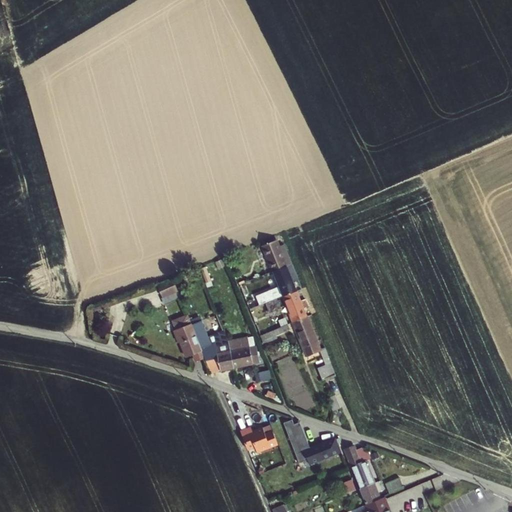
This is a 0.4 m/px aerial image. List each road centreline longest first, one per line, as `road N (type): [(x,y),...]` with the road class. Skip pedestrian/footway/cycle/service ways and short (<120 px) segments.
road 1 (residential): [(0,326),(82,340),(362,439)]
road 2 (residential): [(362,439),(295,235)]
road 3 (residential): [(362,439),(511,495)]
